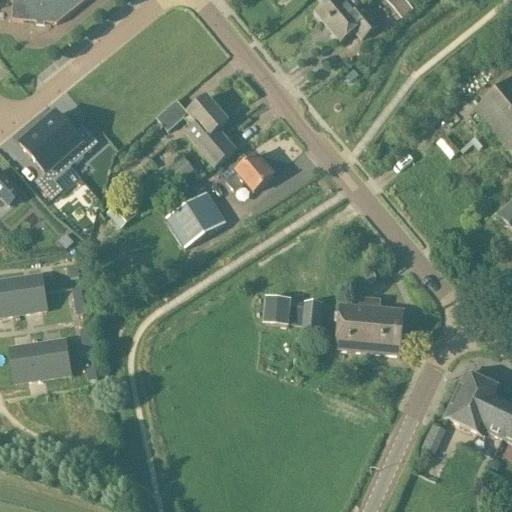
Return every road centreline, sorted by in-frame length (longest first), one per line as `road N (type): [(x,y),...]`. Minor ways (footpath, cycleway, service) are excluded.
road 1 (tertiary): [(468,325),(201,0)]
road 2 (tertiary): [(370,511),(468,325)]
road 3 (residential): [(164,0),(0,127)]
